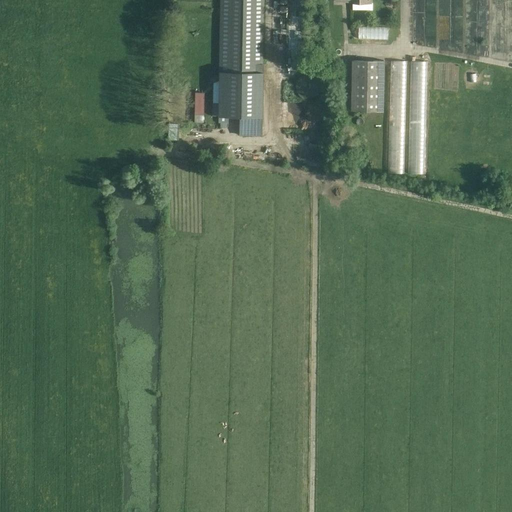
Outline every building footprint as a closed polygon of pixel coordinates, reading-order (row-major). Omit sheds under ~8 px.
[(238,136),(262,136),(262,118),(264,0),(219,0),(217,117),(219,117),(218,124),(228,124),(228,117),(239,117),(238,136)] [(337,0),(337,1),(353,1),(353,3),(352,10),(372,10),(372,3),(371,3),(370,0),(337,0)] [(302,24),(288,23),(286,65),(301,66),(302,24)] [(355,26),(355,38),(389,39),(390,27),(355,26)] [(351,111),(384,112),(385,61),(352,60),(351,111)] [(405,173),(407,61),(391,60),(388,173),(405,173)] [(410,60),(408,173),(425,174),(427,61),(410,60)] [(309,100),(312,100),(313,99),(314,99),(315,99),(316,98),(317,98),(318,97),(319,96),(319,95),(320,94),(321,93),(321,92),(322,91),(322,90),(322,89),(323,88),(323,87),(323,86),(322,85),(322,83),(322,82),(321,81),(321,80),(320,79),(320,78),(319,77),(318,77),(317,76),(316,75),(315,75),(314,74),(313,74),(312,74),(310,73),(308,74),(307,74),(306,74),(305,74),(304,75),(303,75),(302,76),(301,76),(300,77),(299,78),(299,79),(298,80),(298,81),(297,82),(297,83),(297,84),(296,85),(296,87),(296,88),(296,89),(297,90),(297,91),(297,92),(298,93),(299,94),(299,95),(300,96),(301,97),(303,98),(304,99),(305,99),(306,99),(307,100),(308,100),(309,100)] [(183,98),(183,125),(199,125),(199,98),(183,98)]
